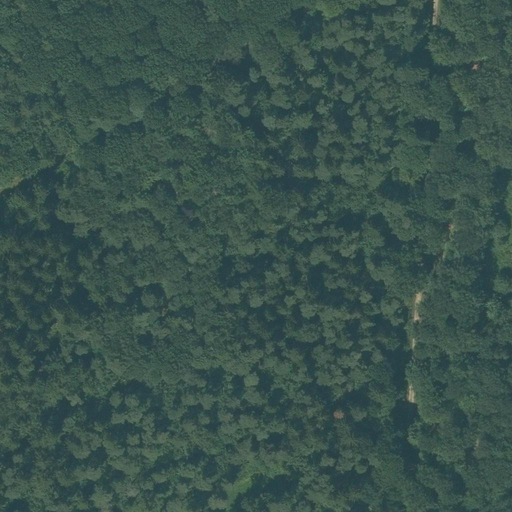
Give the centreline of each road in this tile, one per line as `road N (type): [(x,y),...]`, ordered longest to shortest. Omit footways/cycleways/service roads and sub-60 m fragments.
road 1 (track): [(437,0),(406,511)]
road 2 (track): [(0,190),(318,0)]
